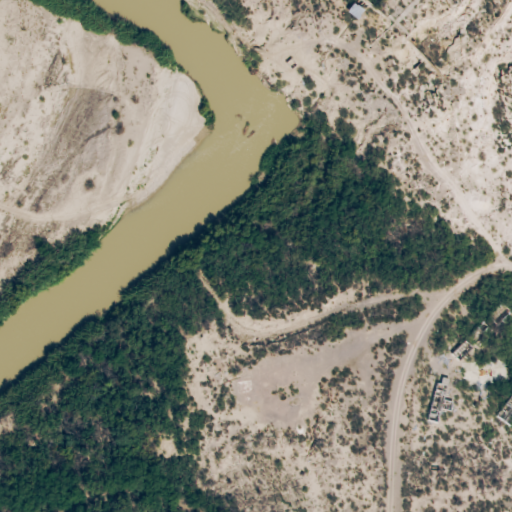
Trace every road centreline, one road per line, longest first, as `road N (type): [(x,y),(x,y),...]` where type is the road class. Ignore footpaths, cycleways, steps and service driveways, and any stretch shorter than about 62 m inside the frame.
road 1 (tertiary): [(389,511),(392,416),(405,362),(449,293),(496,262),(511,266)]
road 2 (track): [(496,262),(486,235),(366,63),(337,39)]
